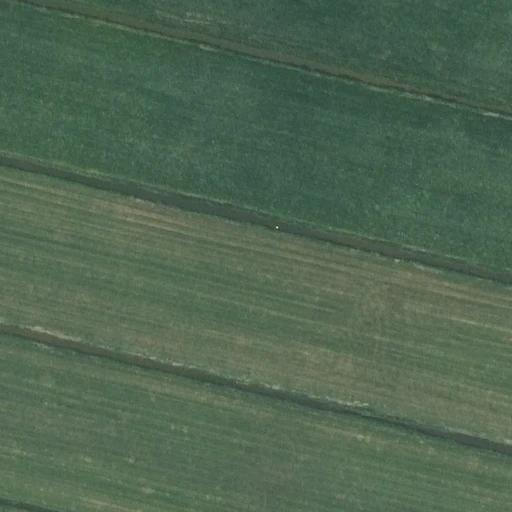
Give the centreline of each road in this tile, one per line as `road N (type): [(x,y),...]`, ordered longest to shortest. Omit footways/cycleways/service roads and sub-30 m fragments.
road 1 (track): [(511,180),(0,63)]
road 2 (track): [(511,39),(355,0)]
